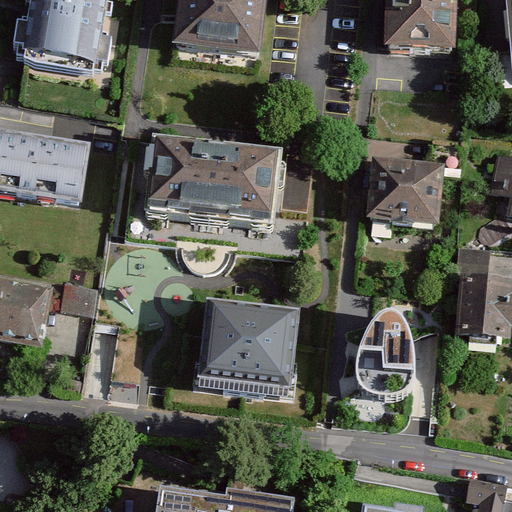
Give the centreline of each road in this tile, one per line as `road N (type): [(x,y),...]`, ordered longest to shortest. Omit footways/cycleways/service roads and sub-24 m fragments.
road 1 (residential): [(0,403),(511,474)]
road 2 (residential): [(375,0),(342,311),(366,314)]
